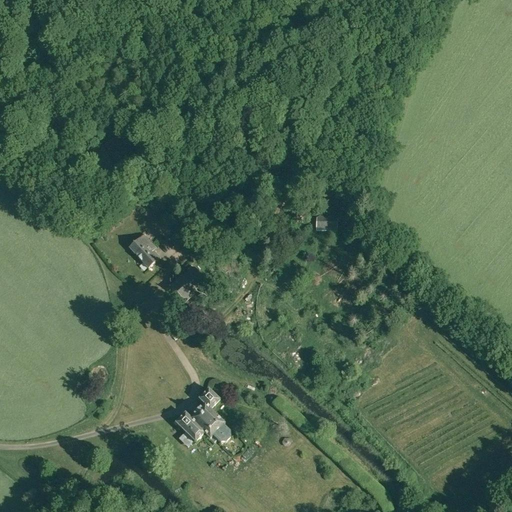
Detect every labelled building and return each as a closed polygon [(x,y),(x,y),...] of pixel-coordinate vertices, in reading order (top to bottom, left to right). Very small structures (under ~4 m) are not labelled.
[(197,154),(215,163),(226,140),(208,132),(197,154)] [(316,232),(337,233),(338,220),(316,219),(316,232)] [(130,249),(148,270),(161,258),(154,251),(156,249),(144,236),(130,249)] [(170,287),(185,304),(197,292),(196,291),(206,282),(193,267),(183,276),(170,287)] [(179,440),(188,448),(194,442),(196,443),(205,434),(210,440),(213,437),(221,443),(227,443),(230,439),(230,433),(224,427),(225,425),(211,411),(220,401),(209,390),(199,400),(205,405),(191,420),(185,414),(176,424),(185,433),(179,440)] [(226,447),(229,452),(237,448),(235,443),(226,447)]
